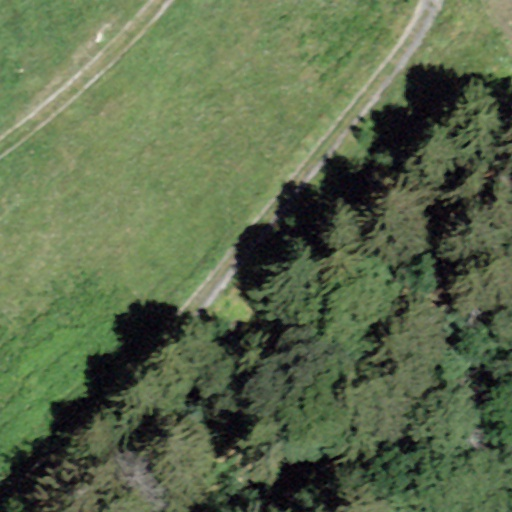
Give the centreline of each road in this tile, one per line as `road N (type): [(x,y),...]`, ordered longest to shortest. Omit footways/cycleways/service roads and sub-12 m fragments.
road 1 (track): [(0,495),(416,38),(429,0)]
road 2 (track): [(151,0),(0,120)]
